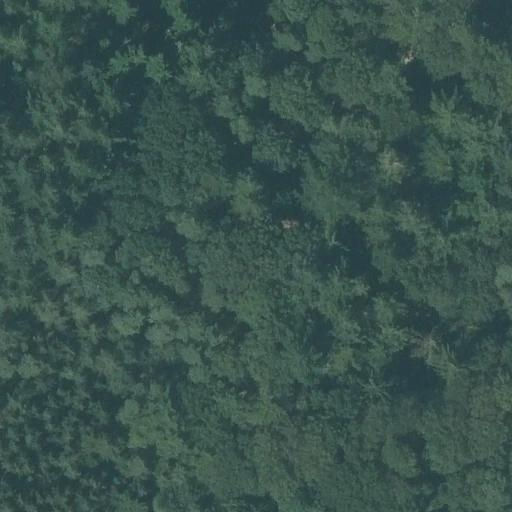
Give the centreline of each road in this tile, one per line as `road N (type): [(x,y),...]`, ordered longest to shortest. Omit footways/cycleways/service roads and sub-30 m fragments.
road 1 (track): [(16,0),(138,149),(182,168),(253,155),(412,34),(245,330),(218,438)]
road 2 (track): [(0,272),(167,209),(182,168),(204,254),(270,291)]
